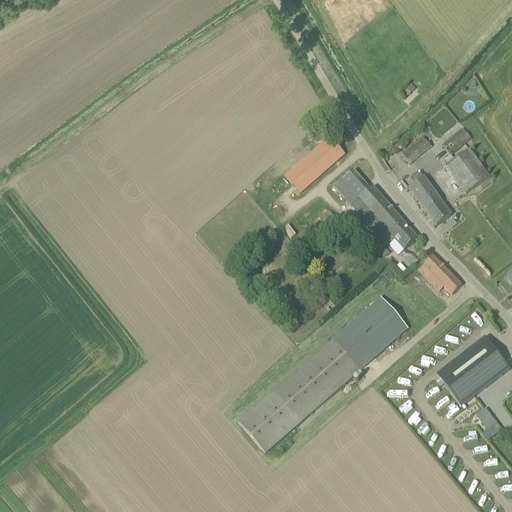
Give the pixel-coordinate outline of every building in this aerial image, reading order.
[(471,140),(470,139),(464,131),(463,130),(458,134),(444,146),(452,156),(469,141),(471,140)] [(436,144),(433,141),(429,144),(424,138),(402,155),(410,165),(432,148),(432,147),(436,144)] [(285,177),(300,195),(345,156),(329,139),(285,177)] [(466,196),(489,179),(469,151),(446,168),(466,196)] [(386,230),(378,237),(387,248),(395,241),(404,252),(418,240),(373,188),(370,191),(353,172),(335,188),(351,207),(359,200),(386,230)] [(452,217),(441,202),(424,178),(408,189),(437,228),(452,217)] [(292,244),(301,255),(338,223),(328,212),(292,244)] [(444,289),(452,297),(462,287),(432,256),(417,270),(439,293),(444,289)] [(239,423),(265,454),(408,330),(381,299),(239,423)] [(480,395),(510,371),(485,339),(437,376),(461,408),(480,395)] [(487,432),(483,435),(489,442),(502,432),(485,410),(476,417),(487,432)] [(496,470),(497,479),(508,478),(507,468),(496,470)] [(469,493),(478,496),(482,486),(474,482),(469,493)]
